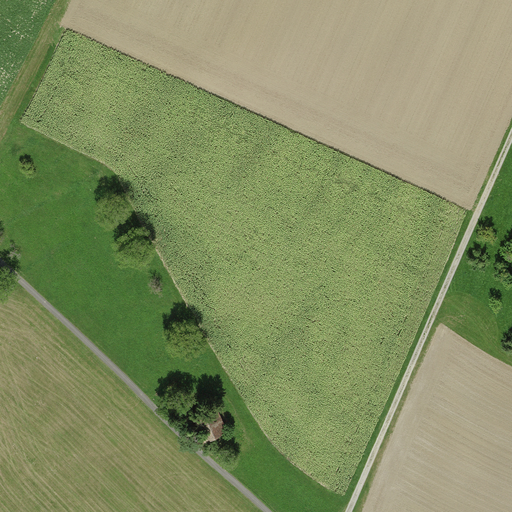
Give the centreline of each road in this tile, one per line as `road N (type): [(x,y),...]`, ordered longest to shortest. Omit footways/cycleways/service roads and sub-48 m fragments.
road 1 (track): [(347,511),(511,135)]
road 2 (track): [(0,262),(265,511)]
road 3 (track): [(67,0),(0,137)]
